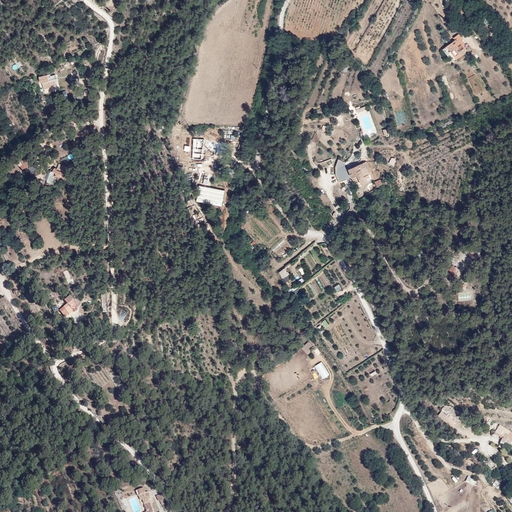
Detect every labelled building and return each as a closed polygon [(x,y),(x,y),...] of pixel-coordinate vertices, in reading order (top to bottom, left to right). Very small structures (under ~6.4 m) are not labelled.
[(464,53),(458,34),(440,48),(452,66),(464,53)] [(54,73),(39,78),(43,91),(57,85),(54,73)] [(373,129),(365,134),(368,137),(375,132),(373,129)] [(311,141),(318,143),(321,134),(315,132),(311,141)] [(64,163),(73,158),(71,154),(62,158),(64,163)] [(365,159),(346,170),(357,188),(372,182),(365,159)] [(18,163),(22,170),(29,167),(25,160),(18,163)] [(64,166),(56,163),(52,177),(60,180),(64,166)] [(376,188),(383,186),(381,179),(375,181),(376,188)] [(429,277),(435,285),(458,271),(450,263),(429,277)] [(286,267),(278,272),(284,283),(292,278),(286,267)] [(79,307),(67,296),(61,301),(72,312),(79,307)] [(301,348),(307,355),(311,352),(308,348),(312,345),(309,342),(301,348)] [(314,366),(322,380),(330,375),(321,362),(314,366)] [(437,415),(452,428),(461,417),(446,405),(437,415)] [(511,432),(493,426),(487,441),(511,451),(511,432)] [(472,456),(477,460),(482,454),(477,450),(472,456)] [(475,486),(477,481),(467,477),(465,483),(475,486)] [(497,489),(501,484),(495,480),(492,486),(497,489)] [(149,511),(148,506),(149,505),(145,497),(141,498),(135,500),(137,506),(139,506),(141,511),(149,511)] [(161,511),(156,501),(152,502),(154,508),(156,507),(158,511),(161,511)]
